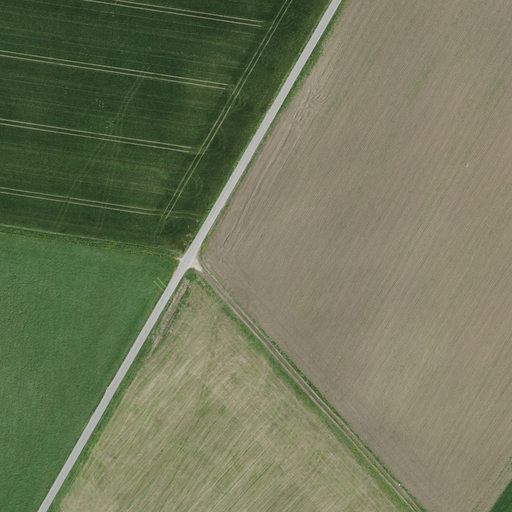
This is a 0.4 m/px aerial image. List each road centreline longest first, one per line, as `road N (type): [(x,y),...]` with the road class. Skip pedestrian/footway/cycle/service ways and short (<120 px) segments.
road 1 (unclassified): [(335,0),(41,511)]
road 2 (track): [(0,227),(188,257),(417,511)]
